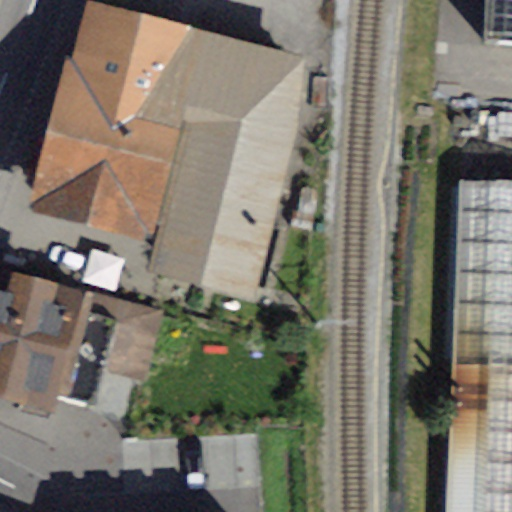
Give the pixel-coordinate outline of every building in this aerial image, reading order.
[(511,0),(486,0),(485,43),(511,44),(511,0)] [(101,13),(80,92),(161,112),(180,117),(182,107),(196,111),(280,133),(289,61),(101,13)] [(161,112),(80,92),(53,198),(133,219),(161,112)] [(198,134),(165,262),(262,287),(277,232),(256,227),(280,133),(196,111),(198,134)] [(511,511),(511,183),(460,181),(446,511),(511,511)] [(41,308),(0,296),(0,391),(7,394),(12,377),(90,399),(98,370),(142,381),(160,316),(47,285),(41,308)]
